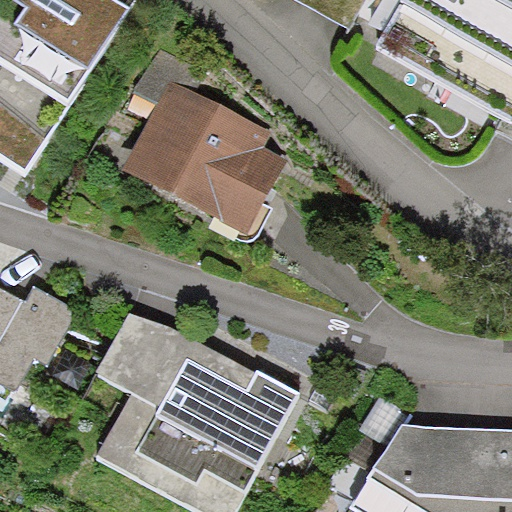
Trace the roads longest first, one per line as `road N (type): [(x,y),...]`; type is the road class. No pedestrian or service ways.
road 1 (residential): [(0,221),(422,364),(511,383)]
road 2 (residential): [(511,256),(418,198),(211,0)]
